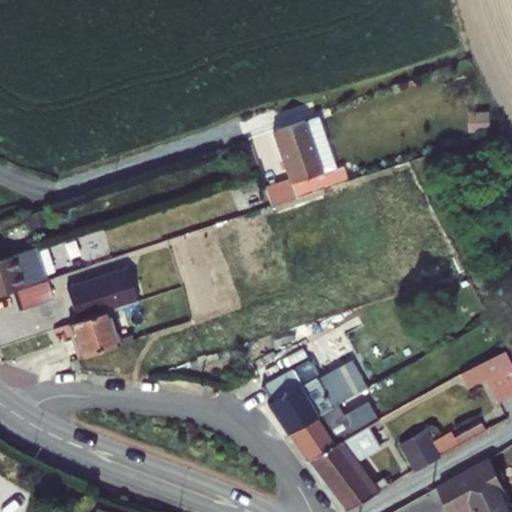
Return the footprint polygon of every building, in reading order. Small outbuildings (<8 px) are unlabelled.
[(326,114),(313,118),(331,171),(343,167),(326,114)] [(300,181),(305,195),(356,179),(351,164),(343,167),(331,171),(313,118),(281,129),(298,182),(300,181)] [(83,256),(109,251),(105,230),(42,243),(44,255),(81,247),(83,256)] [(0,259),(0,295),(19,289),(51,278),(46,264),(27,271),(21,253),(2,259),(0,259)] [(75,286),(86,319),(130,304),(146,299),(135,266),(75,286)] [(51,278),(19,289),(24,307),(57,296),(51,278)] [(130,304),(86,319),(76,322),(87,356),(141,338),(130,304)] [(511,356),(507,349),(480,364),(502,399),(511,393),(511,356)] [(273,399),(292,428),(337,404),(363,389),(349,364),(344,366),(347,371),(325,384),(319,374),(307,381),(299,368),(268,385),(276,398),(273,399)] [(337,404),(292,428),(310,456),(377,419),(382,416),(375,404),(346,420),(337,404)] [(388,439),(377,419),(310,456),(349,508),(400,478),(394,468),(374,480),(357,457),(388,439)] [(445,452),(488,427),(483,420),(459,434),(454,425),(435,436),(445,452)] [(403,442),(418,467),(445,452),(435,436),(430,426),(403,442)] [(511,511),(511,488),(495,456),(430,491),(441,511),(475,511),(476,511),(511,511)] [(0,480),(0,511),(26,510),(26,479),(0,480)]
